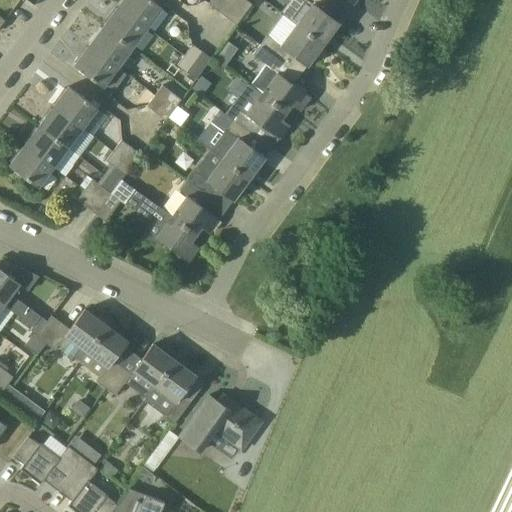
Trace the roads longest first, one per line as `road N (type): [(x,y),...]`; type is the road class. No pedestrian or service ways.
road 1 (residential): [(195,330),(258,221),(356,85),(394,0)]
road 2 (residential): [(0,228),(195,330)]
